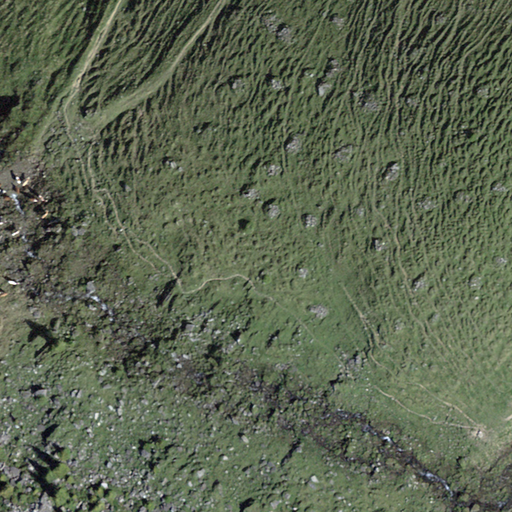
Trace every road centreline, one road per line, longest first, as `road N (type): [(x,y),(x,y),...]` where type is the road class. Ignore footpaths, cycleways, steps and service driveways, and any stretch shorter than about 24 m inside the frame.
road 1 (track): [(87,134),(146,96),(221,0)]
road 2 (track): [(119,0),(66,113),(71,129),(87,134)]
